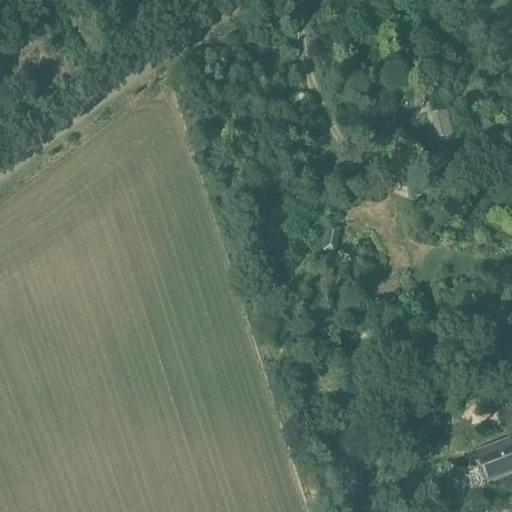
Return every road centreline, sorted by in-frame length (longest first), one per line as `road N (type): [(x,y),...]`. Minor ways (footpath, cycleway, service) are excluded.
road 1 (unknown): [(288,0),(354,189),(373,200),(402,201),(476,182),(511,184)]
road 2 (unclassified): [(0,171),(232,0)]
